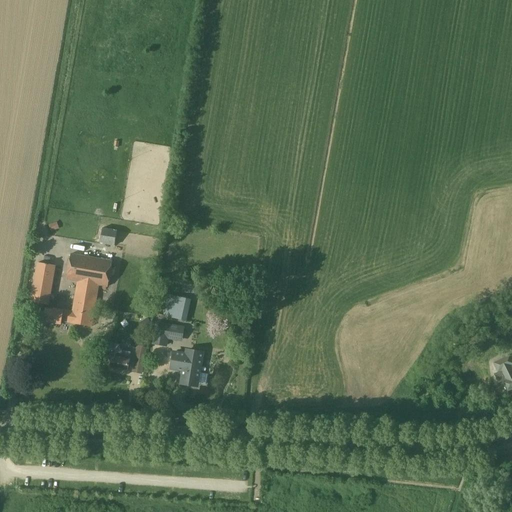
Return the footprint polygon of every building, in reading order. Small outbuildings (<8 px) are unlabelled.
[(100,243),(115,246),(118,230),(104,228),(100,243)] [(67,280),(77,282),(72,312),(54,309),(54,310),(46,308),(44,321),(60,323),(61,320),(70,322),(70,323),(92,327),(99,285),(108,287),(112,261),(71,253),(67,280)] [(30,302),(49,305),(56,265),(38,262),(30,302)] [(164,315),(186,321),(191,300),(168,295),(164,315)] [(185,326),(157,321),(154,343),(167,345),(168,337),(182,340),(185,326)] [(111,366),(127,370),(129,360),(131,352),(122,350),(119,346),(119,344),(111,342),(108,355),(113,356),(111,366)] [(204,377),(198,376),(202,353),(186,350),(186,354),(174,352),(171,368),(183,370),(181,383),(203,386),(204,377)] [(511,358),(510,355),(494,363),(499,373),(495,374),(499,382),(502,380),(508,391),(511,388),(511,358)]
